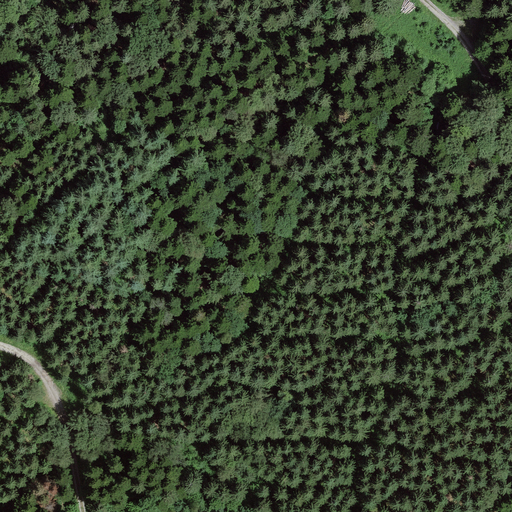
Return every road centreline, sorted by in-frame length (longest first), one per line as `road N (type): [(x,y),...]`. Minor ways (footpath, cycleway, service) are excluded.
road 1 (track): [(100,511),(50,395),(47,357),(0,341)]
road 2 (track): [(426,0),(463,31),(511,115)]
